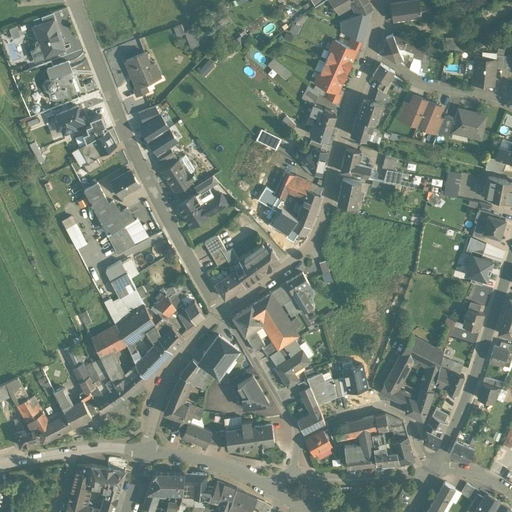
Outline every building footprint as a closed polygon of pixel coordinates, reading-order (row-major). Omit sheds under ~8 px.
[(369,0),(368,0),(339,0),(333,4),(338,11),(353,2),(355,7),(356,7),(359,13),(372,7),(369,0)] [(418,0),(411,0),(390,3),(393,21),(421,17),(421,12),(422,12),(425,14),(425,15),(430,14),(430,10),(422,4),(420,5),(418,0)] [(359,13),(340,22),(344,29),(341,31),(363,41),(363,40),(372,8),(372,7),(359,13)] [(53,12),(42,17),(44,22),(51,19),(51,20),(55,19),(53,12)] [(51,20),(51,19),(44,22),(34,26),(45,57),(65,49),(60,37),(57,38),(51,20)] [(181,24),(175,27),(178,36),(184,34),(181,24)] [(193,29),(186,31),(192,47),(199,45),(193,29)] [(408,38),(393,35),(393,34),(386,37),(382,53),(395,62),(403,59),(398,47),(404,48),(404,47),(415,51),(416,52),(420,42),(408,38)] [(361,41),(352,37),(348,45),(357,49),(361,41)] [(445,39),(447,47),(468,52),(465,38),(459,39),(459,37),(453,39),(452,37),(445,39)] [(355,49),(335,40),(330,50),(352,60),(354,57),(352,56),(355,49)] [(420,42),(416,52),(415,51),(413,57),(414,58),(421,60),(424,50),(433,52),(435,45),(428,45),(420,42)] [(352,60),(330,50),(325,61),(347,71),(352,60)] [(431,53),(424,50),(421,60),(417,74),(423,76),(431,53)] [(145,52),(125,60),(131,74),(132,74),(137,87),(145,84),(151,81),(150,79),(159,75),(154,63),(150,65),(145,52)] [(503,55),(495,54),(495,58),(496,58),(496,67),(502,67),(503,55)] [(511,55),(503,55),(502,67),(509,68),(511,55)] [(291,72),(273,56),(268,63),(286,78),(291,72)] [(495,58),(474,56),(472,81),(494,83),(496,67),(496,58),(495,58)] [(421,60),(414,58),(409,69),(417,74),(421,60)] [(68,61),(47,68),(50,78),(53,76),(58,89),(55,90),(58,98),(77,92),(73,81),(75,81),(74,78),(70,79),(67,71),(71,70),(68,61)] [(347,71),(325,61),(320,72),(342,82),(347,71)] [(394,71),(380,63),(372,76),(380,81),(386,84),(389,80),(392,74),(394,71)] [(342,82),(320,72),(315,83),(336,92),(339,85),(341,86),(342,82)] [(400,79),(392,74),(389,80),(391,81),(390,82),(394,85),(395,85),(400,79)] [(58,89),(53,76),(50,78),(46,79),(44,83),(46,90),(51,92),(58,89)] [(405,83),(400,79),(395,85),(394,85),(392,89),(399,93),(405,83)] [(386,84),(380,81),(377,87),(383,91),(386,84)] [(145,84),(137,87),(134,88),(137,96),(148,91),(145,84)] [(319,93),(308,85),(305,91),(302,97),(312,105),(313,103),(315,99),(319,93)] [(390,96),(378,89),(374,101),(383,104),(382,104),(387,106),(390,96)] [(340,94),(330,90),(327,98),(337,102),(340,95),(340,94)] [(427,100),(413,94),(410,104),(405,116),(405,117),(418,122),(427,100)] [(373,101),(371,102),(364,99),(357,117),(376,124),(382,104),(383,104),(374,101),(373,101)] [(441,106),(427,100),(418,122),(431,127),(432,128),(437,115),(441,106)] [(403,101),(394,116),(404,120),(405,117),(405,116),(410,104),(403,101)] [(331,110),(325,108),(324,110),(321,109),(322,106),(313,103),(312,105),(309,113),(318,116),(316,121),(331,127),(335,114),(330,112),(331,110)] [(77,105),(56,114),(58,119),(55,121),(58,128),(61,126),(63,132),(75,127),(74,124),(83,121),(82,116),(84,115),(82,109),(79,110),(77,105)] [(143,124),(160,113),(155,105),(139,111),(143,124)] [(469,114),(457,111),(455,117),(452,129),(453,129),(468,133),(467,135),(480,138),(486,115),(474,112),(473,115),(469,114)] [(139,127),(148,141),(169,127),(160,113),(143,124),(139,127)] [(455,117),(444,114),(443,117),(437,132),(451,136),(453,129),(452,129),(455,117)] [(107,130),(101,115),(89,119),(91,124),(86,126),(88,132),(83,134),(86,143),(107,131),(107,130)] [(295,124),(286,115),(282,120),(291,129),(295,124)] [(437,115),(432,128),(431,127),(430,131),(436,134),(437,132),(443,117),(437,115)] [(357,117),(356,117),(350,134),(364,139),(367,130),(381,135),(383,130),(381,129),(382,126),(376,124),(357,117)] [(316,121),(314,121),(309,133),(327,140),(331,127),(316,121)] [(169,127),(148,141),(156,154),(169,146),(178,141),(169,127)] [(256,139),(275,149),(281,138),(261,128),(256,139)] [(86,143),(78,147),(87,161),(87,162),(96,157),(116,145),(107,131),(86,143)] [(322,143),(310,139),(308,145),(313,147),(314,146),(320,149),(322,143)] [(169,146),(156,154),(161,162),(174,154),(169,146)] [(320,149),(314,146),(313,147),(311,151),(310,150),(302,152),(302,158),(312,169),(321,173),(326,151),(320,149)] [(494,157),(506,161),(510,150),(498,146),(494,157)] [(360,151),(346,148),(343,158),(346,158),(345,163),(352,164),(353,163),(354,160),(358,161),(360,151)] [(174,154),(161,162),(165,167),(178,159),(174,154)] [(390,156),(385,154),(380,167),(386,168),(390,156)] [(398,158),(390,156),(386,168),(395,171),(398,158)] [(96,157),(87,162),(87,161),(83,164),(88,173),(101,165),(96,157)] [(165,167),(162,169),(176,191),(192,181),(191,180),(193,179),(195,175),(193,172),(193,173),(189,172),(187,173),(178,159),(165,167)] [(345,163),(342,163),(340,171),(361,176),(364,165),(357,163),(358,161),(354,160),(353,163),(352,164),(345,163)] [(378,169),(364,165),(361,176),(373,178),(375,179),(378,169)] [(403,172),(386,169),(382,180),(414,187),(415,183),(401,179),(403,172)] [(130,170),(112,180),(120,195),(139,184),(130,170)] [(461,173),(448,170),(444,194),(456,196),(461,173)] [(322,187),(283,171),(272,198),(272,199),(279,206),(287,191),(304,198),(307,188),(320,194),(322,187)] [(213,175),(195,187),(198,192),(199,194),(209,188),(211,187),(219,182),(213,175)] [(511,198),(511,180),(488,175),(484,196),(511,201),(511,198)] [(360,181),(343,177),(337,203),(346,205),(355,207),(357,198),(360,199),(362,190),(358,190),(360,181)] [(375,179),(373,178),(372,185),(386,188),(387,182),(375,179)] [(97,182),(84,189),(88,197),(101,189),(97,182)] [(209,188),(199,194),(198,192),(178,204),(191,225),(227,203),(220,193),(214,197),(209,188)] [(304,198),(299,212),(296,217),(291,226),(303,234),(309,225),(320,194),(307,188),(304,198)] [(120,211),(113,200),(108,203),(101,189),(88,197),(107,234),(134,219),(127,207),(120,211)] [(491,205),(479,201),(477,207),(489,210),(491,205)] [(355,207),(346,205),(345,211),(357,214),(359,207),(355,207)] [(505,218),(488,213),(485,223),(477,220),(473,233),(483,236),(484,232),(499,237),(505,218)] [(138,217),(134,219),(107,234),(117,253),(148,236),(138,217)] [(74,224),(64,229),(76,249),(85,244),(74,224)] [(217,234),(204,242),(211,254),(224,246),(217,234)] [(470,236),(465,252),(470,254),(471,250),(482,253),(486,243),(470,236)] [(266,243),(247,258),(244,254),(238,258),(244,269),(238,273),(245,284),(266,269),(267,269),(279,260),(274,254),(275,253),(272,249),(271,249),(266,243)] [(211,254),(217,265),(228,259),(224,252),(226,250),(224,246),(211,254)] [(238,258),(232,247),(226,250),(224,252),(228,259),(231,265),(232,264),(235,269),(236,269),(238,273),(244,269),(238,258)] [(466,274),(471,275),(483,279),(486,280),(488,273),(489,273),(491,267),(490,266),(492,260),(472,254),(466,274)] [(106,270),(111,280),(127,271),(121,260),(107,267),(106,270)] [(329,271),(325,260),(319,262),(322,273),(329,271)] [(235,269),(215,283),(224,297),(245,284),(238,273),(236,269),(235,269)] [(127,271),(111,280),(120,296),(135,287),(127,271)] [(302,272),(286,282),(298,302),(305,298),(299,289),(301,288),(304,287),(309,284),(302,272)] [(470,281),(481,285),(483,279),(471,275),(470,281)] [(286,282),(275,288),(290,314),(298,310),(308,326),(311,324),(304,312),(303,309),(302,309),(298,302),(286,282)] [(176,283),(173,285),(176,291),(168,295),(172,301),(182,296),(176,283)] [(146,293),(141,284),(136,287),(141,296),(146,293)] [(173,285),(164,289),(166,292),(168,295),(176,291),(173,285)] [(289,320),(271,291),(251,304),(262,322),(262,323),(273,341),(278,348),(279,348),(283,345),(295,338),(299,335),(295,328),(289,320)] [(161,297),(151,306),(158,313),(159,312),(164,318),(175,307),(172,301),(168,295),(166,292),(162,296),(161,295),(160,296),(161,297)] [(129,314),(120,296),(112,300),(110,296),(103,300),(116,323),(129,314)] [(511,297),(509,297),(498,332),(511,336),(511,333),(511,297)] [(305,298),(298,302),(302,309),(303,309),(305,307),(309,305),(305,298)] [(204,314),(194,299),(185,306),(191,315),(188,317),(192,324),(195,322),(204,314)] [(480,305),(470,301),(468,308),(478,311),(480,305)] [(129,314),(116,323),(121,333),(127,342),(132,339),(155,323),(153,318),(147,307),(144,303),(129,314)] [(251,304),(233,315),(255,350),(262,346),(262,345),(264,343),(254,328),(262,323),(262,322),(251,304)] [(158,313),(151,306),(150,305),(147,307),(153,318),(158,313)] [(478,311),(468,308),(462,324),(478,329),(483,312),(478,311)] [(92,320),(86,309),(80,312),(86,324),(92,320)] [(164,318),(159,312),(158,313),(153,318),(155,323),(157,327),(161,335),(171,324),(164,318)] [(188,317),(186,314),(180,317),(187,328),(192,324),(188,317)] [(295,317),(289,320),(295,328),(300,325),(295,317)] [(447,317),(435,346),(443,351),(445,345),(455,321),(447,317)] [(116,323),(92,336),(101,355),(111,350),(127,342),(121,333),(116,323)] [(161,335),(158,339),(171,349),(184,336),(171,324),(161,335)] [(157,327),(154,330),(153,332),(155,341),(158,339),(161,335),(157,327)] [(218,333),(197,361),(214,374),(218,377),(240,349),(218,333)] [(401,352),(379,390),(392,398),(400,401),(403,394),(403,393),(397,389),(409,366),(415,369),(420,362),(427,366),(420,386),(432,390),(434,382),(442,356),(443,351),(435,346),(410,334),(401,352)] [(286,360),(282,354),(273,360),(277,365),(275,366),(288,385),(298,379),(293,371),(309,360),(295,338),(283,345),(291,357),(286,360)] [(155,341),(141,355),(132,339),(127,342),(137,365),(138,367),(145,376),(171,349),(158,339),(155,341)] [(273,341),(263,348),(268,355),(269,354),(278,348),(273,341)] [(506,348),(494,344),(489,360),(503,365),(508,350),(508,349),(506,348)] [(70,345),(63,348),(67,356),(74,353),(74,352),(70,345)] [(278,348),(269,354),(273,360),(282,354),(279,348),(278,348)] [(83,357),(79,349),(74,352),(74,353),(77,360),(83,357)] [(123,377),(111,350),(101,355),(106,367),(110,374),(111,375),(117,385),(124,395),(145,376),(138,367),(137,365),(123,377)] [(511,355),(511,351),(508,350),(503,365),(509,366),(511,355)] [(101,356),(92,361),(98,372),(103,380),(105,379),(105,378),(111,375),(110,374),(106,367),(104,368),(103,366),(105,365),(101,356)] [(442,356),(434,382),(456,392),(463,374),(459,372),(450,368),(453,361),(442,356)] [(197,361),(192,358),(179,374),(179,375),(189,379),(199,383),(206,385),(207,384),(214,374),(197,361)] [(85,389),(79,393),(82,399),(83,399),(92,393),(89,388),(96,383),(91,376),(98,372),(92,361),(91,360),(84,363),(83,361),(73,366),(85,389)] [(345,376),(348,390),(367,386),(362,363),(352,365),(352,360),(342,362),(345,376)] [(462,365),(453,361),(450,368),(459,372),(462,365)] [(321,371),(307,378),(307,379),(310,385),(312,390),(317,403),(336,395),(333,379),(325,382),(321,371)] [(98,372),(91,376),(96,383),(103,380),(98,372)] [(29,396),(17,375),(4,381),(11,393),(23,414),(31,426),(33,426),(35,424),(40,433),(52,425),(50,422),(43,410),(39,412),(37,408),(41,405),(34,393),(29,396)] [(111,375),(105,378),(105,379),(103,380),(109,391),(106,393),(112,402),(124,395),(117,385),(111,375)] [(179,375),(164,412),(176,417),(181,418),(182,418),(187,404),(183,402),(184,398),(182,397),(189,379),(179,375)] [(263,393),(252,375),(237,384),(242,392),(243,394),(242,395),(243,407),(262,404),(262,403),(268,402),(263,393)] [(338,377),(342,394),(348,393),(348,390),(345,376),(338,377)] [(503,382),(484,376),(482,382),(501,388),(503,382)] [(338,377),(333,379),(336,395),(342,394),(338,377)] [(54,390),(48,378),(42,382),(48,393),(54,390)] [(307,379),(297,384),(300,390),(310,385),(307,379)] [(109,391),(103,380),(96,383),(89,388),(92,393),(96,400),(103,409),(112,402),(106,393),(109,391)] [(4,381),(0,382),(0,398),(11,393),(4,381)] [(501,388),(482,382),(477,397),(492,401),(493,397),(496,398),(501,388)] [(310,385),(300,390),(302,395),(312,390),(310,385)] [(420,386),(416,399),(409,397),(403,394),(400,401),(406,405),(405,411),(422,418),(428,404),(432,390),(420,386)] [(71,405),(62,387),(54,391),(65,412),(72,425),(91,414),(86,405),(83,399),(82,399),(71,405)] [(317,403),(312,390),(302,395),(307,406),(307,405),(310,412),(297,419),(303,431),(324,421),(317,403)] [(97,412),(92,402),(86,405),(91,414),(97,412)] [(189,405),(187,404),(182,418),(182,419),(190,421),(192,415),(199,418),(202,408),(195,405),(190,404),(189,405)] [(447,414),(435,407),(432,414),(444,420),(447,414)] [(40,433),(39,433),(42,440),(72,425),(65,412),(50,421),(51,422),(50,422),(52,425),(40,433)] [(374,415),(377,429),(382,428),(404,424),(403,420),(385,412),(374,415)] [(31,426),(23,414),(18,417),(23,428),(16,430),(20,446),(42,440),(39,433),(40,433),(35,424),(33,426),(31,426)] [(444,420),(432,414),(428,422),(427,423),(423,440),(436,447),(447,422),(444,420)] [(240,415),(224,418),(225,430),(242,427),(241,421),(240,415)] [(374,415),(343,422),(334,425),(337,436),(345,434),(346,436),(359,433),(371,431),(377,429),(374,415)] [(189,422),(176,417),(171,429),(183,435),(189,422)] [(211,431),(189,422),(183,435),(205,444),(206,442),(211,432),(211,431)] [(511,422),(502,441),(509,444),(511,438),(511,422)] [(242,428),(225,430),(226,435),(227,445),(227,448),(274,441),(271,424),(251,426),(242,428)] [(404,424),(382,428),(385,443),(392,441),(395,440),(393,433),(405,430),(404,424)] [(385,443),(382,428),(377,429),(371,431),(376,463),(399,461),(396,450),(395,450),(386,451),(385,443)] [(330,445),(322,430),(306,439),(314,454),(330,445)] [(405,430),(393,433),(395,440),(407,436),(405,430)] [(361,443),(344,445),(347,466),(376,463),(371,431),(359,433),(361,443)] [(220,434),(211,432),(206,442),(221,446),(227,445),(226,435),(223,435),(220,434)] [(395,440),(392,441),(395,450),(396,450),(399,461),(414,460),(407,436),(395,440)] [(472,436),(468,445),(473,447),(477,438),(472,436)] [(468,445),(455,440),(449,453),(467,460),(473,447),(468,445)] [(91,464),(78,465),(69,500),(85,505),(87,499),(92,482),(88,481),(91,464)] [(124,470),(91,464),(88,481),(92,482),(108,484),(120,486),(124,470)] [(171,472),(155,472),(152,475),(147,491),(159,491),(165,492),(170,492),(171,472)] [(184,473),(171,472),(170,492),(173,492),(183,492),(183,482),(184,473)] [(195,473),(184,472),(184,473),(183,482),(195,484),(195,473)] [(206,474),(195,473),(195,484),(194,496),(194,497),(204,498),(205,486),(206,474)] [(236,488),(217,481),(215,487),(205,486),(204,498),(220,504),(229,507),(236,488)] [(454,487),(444,481),(425,511),(447,511),(442,509),(454,487)] [(195,484),(183,482),(183,492),(182,495),(194,496),(195,484)] [(478,490),(466,483),(461,493),(468,497),(469,494),(474,497),(476,492),(477,492),(478,490)] [(249,511),(256,498),(236,488),(229,507),(227,510),(229,511),(231,511),(239,511),(240,511),(243,511),(249,511)] [(112,511),(118,492),(108,490),(103,510),(104,511),(107,511),(112,511)] [(159,491),(147,491),(142,506),(153,509),(159,491)] [(183,492),(173,492),(173,495),(175,495),(175,502),(180,503),(182,498),(182,495),(183,492)] [(477,492),(476,492),(474,497),(467,508),(474,511),(475,510),(483,496),(477,492)] [(491,511),(499,501),(488,494),(484,494),(483,496),(475,510),(478,511),(491,511)] [(194,496),(182,495),(182,498),(180,503),(193,504),(194,497),(194,496)] [(204,498),(194,497),(193,504),(204,505),(204,498)] [(85,505),(69,500),(65,511),(103,511),(104,511),(103,510),(90,506),(85,505)] [(175,502),(168,501),(167,506),(167,510),(177,511),(180,503),(175,502)] [(265,511),(270,505),(263,501),(258,511),(259,511),(265,511)] [(510,508),(499,501),(491,511),(510,511),(511,511),(510,508)]
